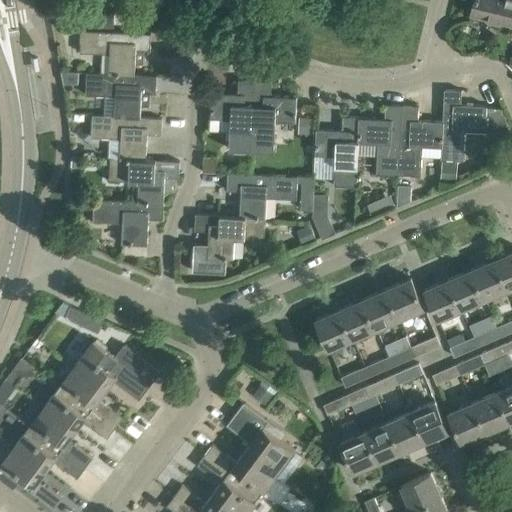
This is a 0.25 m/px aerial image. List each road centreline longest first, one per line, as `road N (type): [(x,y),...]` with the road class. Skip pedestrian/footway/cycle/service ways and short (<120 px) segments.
road 1 (residential): [(436,73),(350,84),(214,48),(198,58),(193,178),(168,237),(168,309)]
road 2 (residential): [(193,316),(484,196),(511,201)]
road 3 (residential): [(117,511),(217,364),(193,316)]
road 4 (tertiary): [(12,248),(24,171),(11,67)]
road 5 (residential): [(168,309),(12,248)]
road 6 (residential): [(365,486),(453,450),(480,511)]
